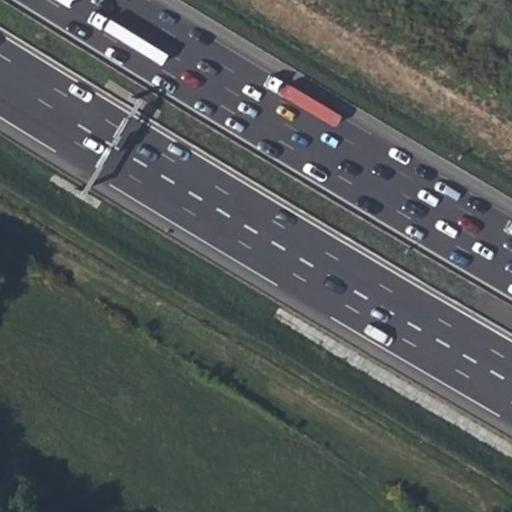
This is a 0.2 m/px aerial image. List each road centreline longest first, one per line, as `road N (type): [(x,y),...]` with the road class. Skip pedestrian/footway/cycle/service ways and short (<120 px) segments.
road 1 (trunk): [(0,73),(511,376)]
road 2 (trunk): [(511,257),(82,0)]
